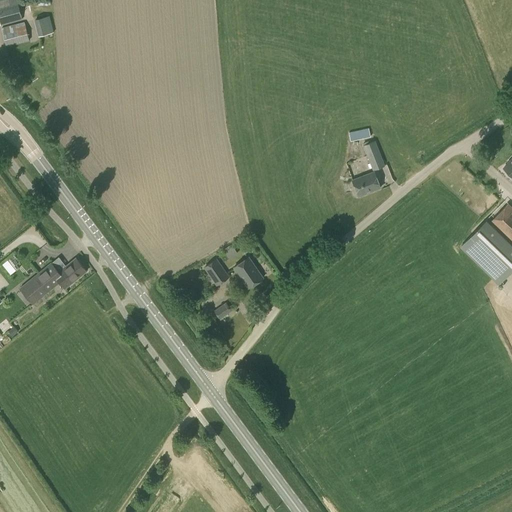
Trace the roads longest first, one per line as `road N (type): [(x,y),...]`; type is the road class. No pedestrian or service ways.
road 1 (unclassified): [(211,391),(303,276),(395,195),(511,113)]
road 2 (primary): [(211,391),(0,117)]
road 3 (primary): [(300,511),(211,391)]
road 4 (track): [(124,511),(194,411)]
